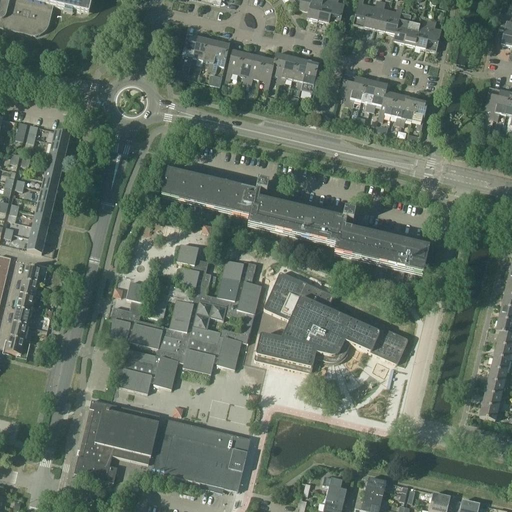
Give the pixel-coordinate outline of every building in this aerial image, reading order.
[(0,0),(0,31),(30,38),(31,39),(32,39),(33,39),(34,39),(35,39),(37,38),(38,38),(39,38),(40,37),(41,37),(42,36),(43,36),(44,35),(44,34),(45,34),(46,33),(46,32),(47,31),(48,30),(48,29),(48,28),(49,27),(49,26),(49,25),(53,11),(53,9),(88,17),(92,0),(0,0)] [(292,0),(289,2),(292,7),(297,4),(299,4),(298,12),(308,14),(311,0),(292,0)] [(317,24),(322,2),(316,0),(311,0),(308,14),(306,21),(317,24)] [(328,26),(333,0),(329,0),(328,3),(322,2),(317,24),(328,26)] [(333,0),(328,26),(339,29),(344,7),(337,5),(338,0),(333,0)] [(363,30),(369,8),(362,7),(363,0),(358,0),(352,27),(363,30)] [(369,8),(363,30),(374,32),(381,4),(376,3),(375,10),(369,8)] [(381,4),(374,32),(384,35),(390,13),(383,12),(385,5),(381,4)] [(398,23),(399,23),(402,9),(397,8),(395,15),(390,13),(384,35),(394,37),(395,38),(398,23)] [(404,47),(410,18),(406,17),(404,24),(399,23),(398,23),(395,38),(394,37),(393,45),(404,47)] [(504,32),(500,47),(511,49),(511,46),(511,26),(510,26),(511,19),(501,17),(498,31),(504,32)] [(414,50),(419,28),(413,26),(415,19),(410,18),(404,47),(414,50)] [(425,52),(431,23),(427,22),(425,29),(419,28),(414,50),(425,52)] [(436,55),(441,33),(434,31),(436,24),(431,23),(425,52),(436,55)] [(95,35),(92,46),(101,48),(104,37),(95,35)] [(181,59),(188,61),(186,68),(190,69),(197,40),(186,37),(181,59)] [(202,64),(207,42),(197,40),(190,69),(195,70),(196,63),(202,64)] [(211,74),(218,45),(207,42),(202,64),(208,66),(207,73),(211,74)] [(218,45),(211,74),(215,75),(217,68),(224,70),(229,48),(218,45)] [(237,78),(243,56),(232,53),(225,82),(230,83),(231,76),(237,78)] [(243,56),(237,78),(244,79),(242,86),(246,87),(253,59),(243,56)] [(279,88),(286,59),(275,56),(274,63),(274,64),(271,78),(277,80),(275,87),(279,88)] [(253,59),(246,87),(251,88),(252,81),(258,83),(264,61),(253,59)] [(292,83),(297,62),(286,59),(279,88),(284,89),(285,82),(292,83)] [(264,61),(258,83),(265,84),(263,91),(268,93),(271,78),(274,64),(274,63),(264,61)] [(301,92),(307,64),(297,62),(292,83),(298,85),(296,91),(301,92)] [(307,64),(301,92),(305,94),(306,87),(313,88),(315,79),(318,80),(320,73),(317,72),(318,67),(307,64)] [(188,75),(178,73),(176,80),(186,82),(188,75)] [(348,109),(355,80),(344,78),(339,99),(345,101),(344,108),(348,109)] [(221,82),(210,80),(209,87),(219,90),(221,82)] [(360,105),(366,83),(355,80),(348,109),(353,110),(354,103),(360,105)] [(369,114),(376,85),(366,83),(360,105),(366,106),(365,113),(369,114)] [(385,95),(387,88),(376,85),(369,114),(373,115),(375,108),(381,110),(385,95)] [(493,122),(500,94),(489,91),(484,113),(490,115),(489,121),(493,122)] [(505,118),(510,96),(500,94),(493,122),(497,123),(499,116),(505,118)] [(396,97),(385,95),(381,110),(377,123),(382,124),(384,117),(390,119),(396,97)] [(399,128),(406,100),(396,97),(390,119),(396,120),(395,127),(399,128)] [(411,124),(416,102),(406,100),(399,128),(403,129),(405,122),(411,124)] [(416,102),(411,124),(417,125),(416,132),(421,134),(427,105),(416,102)] [(25,132),(26,128),(19,126),(17,130),(16,138),(23,140),(25,132)] [(37,130),(29,128),(28,133),(29,133),(28,137),(35,139),(37,130)] [(69,138),(54,134),(51,146),(66,150),(69,138)] [(35,139),(28,137),(26,146),(33,148),(35,139)] [(49,158),(63,162),(66,150),(51,146),(49,158)] [(46,170),(60,174),(63,162),(49,158),(46,170)] [(43,182),(58,185),(60,174),(46,170),(43,182)] [(268,189),(257,186),(255,195),(167,174),(162,197),(250,218),(248,226),(336,247),(334,255),(423,276),(428,253),(349,234),(351,226),(352,226),(354,218),(343,215),(341,224),(263,205),(265,197),(266,198),(268,189)] [(40,194),(55,197),(58,185),(43,182),(40,194)] [(37,206),(52,209),(55,197),(40,194),(37,206)] [(34,218),(49,221),(52,209),(37,206),(34,218)] [(32,229),(46,233),(49,221),(34,218),(32,229)] [(29,241),(43,245),(46,233),(32,229),(29,241)] [(26,253),(41,257),(43,245),(29,241),(26,253)] [(181,246),(177,263),(196,267),(200,250),(181,246)] [(0,258),(0,264),(9,267),(10,261),(0,258)] [(179,364),(241,377),(259,287),(253,285),(257,267),(226,261),(218,299),(208,296),(213,271),(196,268),(195,271),(195,272),(181,269),(178,286),(199,291),(196,306),(176,302),(171,329),(140,323),(147,287),(127,283),(133,312),(115,309),(109,340),(158,350),(157,357),(128,351),(120,388),(150,395),(152,386),(173,391),(179,364)] [(9,267),(0,264),(0,271),(7,273),(9,267)] [(35,268),(34,271),(25,269),(21,283),(37,287),(36,287),(43,289),(47,271),(35,268)] [(254,362),(254,363),(254,364),(255,364),(256,365),(308,377),(309,377),(310,377),(310,376),(311,376),(311,375),(314,364),(314,362),(328,366),(329,366),(330,366),(331,366),(333,366),(334,366),(335,366),(336,365),(337,365),(338,365),(340,364),(341,362),(343,361),(344,359),(345,357),(350,347),(363,353),(370,357),(395,367),(395,368),(396,368),(396,367),(397,367),(398,366),(407,345),(407,344),(407,343),(406,343),(406,342),(329,308),(332,301),(332,300),(332,299),(331,298),(313,290),(306,287),(296,282),(285,277),(282,276),(281,276),(280,276),(279,276),(279,277),(267,303),(264,310),(264,311),(264,312),(264,313),(265,313),(289,324),(284,334),(281,342),(262,338),(261,338),(260,338),(259,339),(254,362)] [(33,301),(36,287),(37,287),(21,283),(18,297),(33,301)] [(114,297),(123,298),(124,290),(116,289),(114,297)] [(33,301),(18,297),(14,312),(30,315),(33,301)] [(511,299),(504,298),(501,310),(511,312),(511,299)] [(511,312),(501,310),(498,322),(511,325),(511,312)] [(30,315),(14,312),(11,326),(27,330),(30,315)] [(511,331),(511,325),(498,322),(495,334),(499,335),(510,338),(511,331)] [(27,330),(11,326),(8,340),(23,344),(27,330)] [(496,347),(511,351),(511,348),(511,338),(510,338),(499,335),(496,347)] [(23,344),(8,340),(4,354),(16,357),(15,360),(25,362),(29,345),(23,344)] [(493,359),(508,363),(511,351),(496,347),(493,359)] [(490,372),(506,375),(508,363),(493,359),(490,372)] [(487,384),(503,387),(506,375),(490,372),(487,384)] [(484,396),(500,399),(503,387),(487,384),(484,396)] [(481,408),(497,411),(500,399),(484,396),(481,408)] [(92,403),(89,413),(74,475),(105,483),(105,484),(113,486),(116,471),(106,469),(109,458),(147,467),(149,461),(150,461),(158,427),(157,427),(159,419),(114,409),(92,403)] [(497,411),(481,408),(479,420),(494,424),(497,411)] [(163,431),(152,475),(238,495),(247,456),(250,443),(165,423),(163,431)] [(321,488),(328,489),(326,498),(343,502),(346,493),(339,492),(341,484),(323,480),(321,488)] [(365,490),(383,494),(385,484),(367,480),(365,490)] [(363,497),(381,502),(383,494),(365,490),(363,497)] [(430,505),(447,509),(449,500),(432,496),(430,505)] [(362,506),(379,510),(381,502),(363,497),(362,506)] [(324,506),(342,510),(343,502),(326,498),(324,506)] [(116,510),(117,503),(115,500),(111,499),(107,501),(106,507),(108,510),(108,511),(108,510),(112,511),(116,510)] [(459,511),(460,511),(477,511),(479,507),(462,502),(459,511)]
